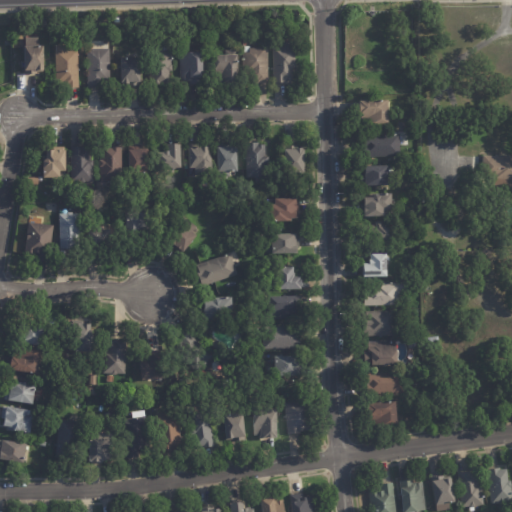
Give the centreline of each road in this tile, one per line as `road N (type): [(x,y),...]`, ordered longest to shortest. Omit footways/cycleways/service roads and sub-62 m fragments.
road 1 (residential): [(0,489),(122,488),(511,431)]
road 2 (residential): [(323,0),(327,311),(342,511)]
road 3 (residential): [(324,110),(14,116)]
road 4 (residential): [(0,289),(148,291)]
road 5 (tertiary): [(0,3),(138,0)]
